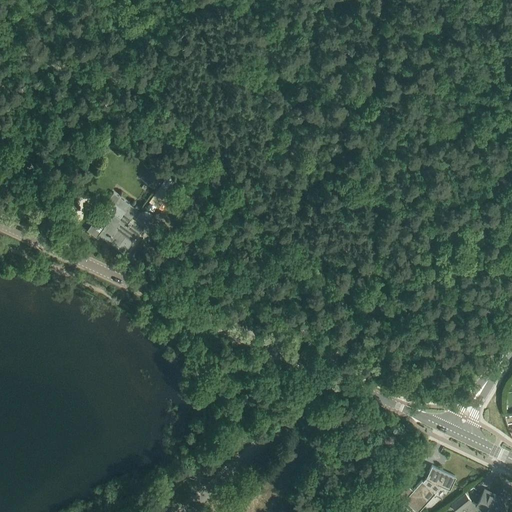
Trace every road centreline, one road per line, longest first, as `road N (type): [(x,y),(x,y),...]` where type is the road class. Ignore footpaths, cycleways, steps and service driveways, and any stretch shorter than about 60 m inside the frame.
road 1 (secondary): [(326,373),(0,222)]
road 2 (unclassified): [(185,511),(326,373)]
road 3 (secondary): [(458,432),(326,373)]
